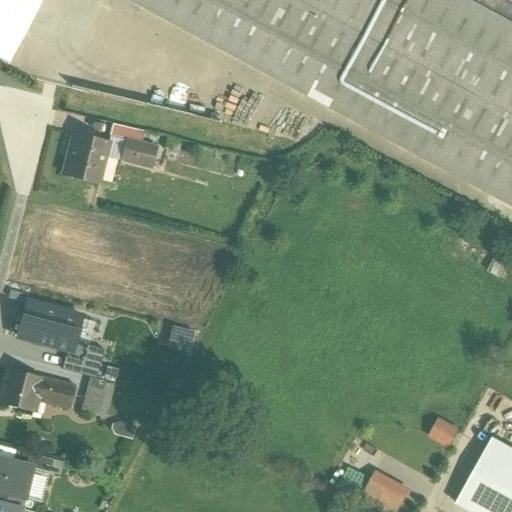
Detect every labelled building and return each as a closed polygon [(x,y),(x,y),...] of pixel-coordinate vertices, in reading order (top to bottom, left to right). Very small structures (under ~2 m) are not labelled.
[(511,3),(505,0),(127,0),(511,207),(511,3)] [(110,146),(67,136),(56,182),(100,191),(110,146)] [(157,149),(121,142),(118,165),(154,172),(157,149)] [(116,377),(83,369),(77,393),(84,396),(79,416),(105,422),(116,377)] [(37,379),(4,370),(0,384),(0,410),(26,418),(29,407),(66,417),(72,398),(34,387),(37,379)] [(424,437),(447,447),(456,426),(433,417),(424,437)] [(511,511),(511,445),(492,434),(454,501),(473,511),(511,511)] [(0,467),(0,498),(19,503),(26,474),(0,467)] [(359,496),(396,511),(407,486),(370,470),(359,496)] [(16,511),(18,506),(0,501),(0,511),(16,511)]
